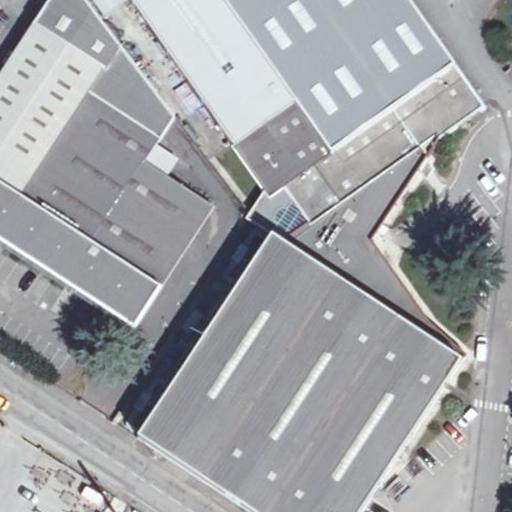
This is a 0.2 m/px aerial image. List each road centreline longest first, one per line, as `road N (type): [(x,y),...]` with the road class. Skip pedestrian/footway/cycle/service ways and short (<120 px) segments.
road 1 (unknown): [(479,511),(511,230)]
road 2 (unknown): [(72,428),(224,215)]
road 3 (unclassified): [(202,511),(0,380)]
